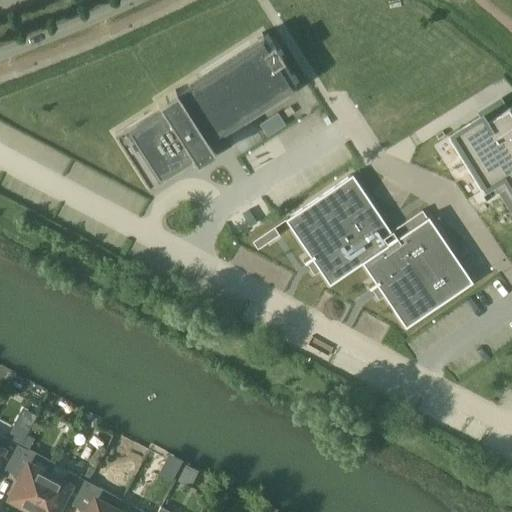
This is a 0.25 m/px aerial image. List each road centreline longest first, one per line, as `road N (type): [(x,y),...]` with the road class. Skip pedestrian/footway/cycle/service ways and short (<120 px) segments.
road 1 (unclassified): [(511,427),(199,261)]
road 2 (tertiary): [(0,55),(133,0)]
